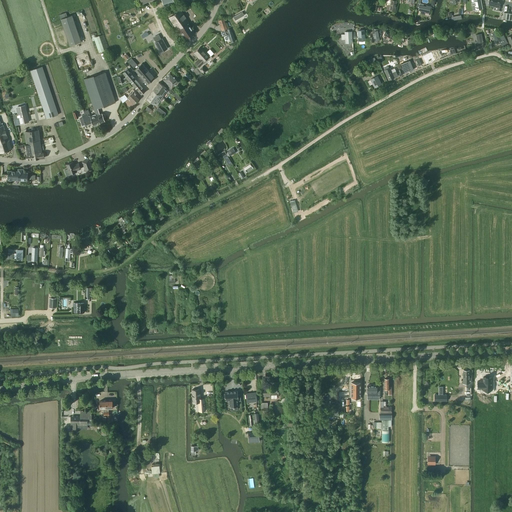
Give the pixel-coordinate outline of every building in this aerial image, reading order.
[(482,8),(480,0),(473,0),(475,9),(482,8)] [(431,7),(419,5),(418,10),(425,12),(425,13),(429,14),(431,7)] [(195,33),(190,26),(188,24),(190,23),(181,9),(168,17),(177,30),(179,29),(185,39),(195,33)] [(242,12),(233,17),(235,20),(244,15),(242,12)] [(81,41),(72,15),(60,19),(69,45),(81,41)] [(380,41),(378,30),(372,31),(374,39),(371,39),(372,42),(380,41)] [(222,32),(222,33),(222,34),(223,34),(224,35),(225,35),(225,37),(225,38),(225,39),(226,39),(226,40),(227,40),(228,40),(228,39),(229,39),(230,38),(229,34),(227,35),(227,34),(226,35),(226,34),(226,33),(226,32),(225,31),(224,31),(223,31),(223,32),(222,32)] [(352,31),(344,31),(344,34),(341,34),(341,40),(345,39),(345,43),(352,43),(352,31)] [(392,42),(393,40),(395,37),(385,31),(382,37),(384,38),(383,41),(387,43),(389,40),(392,42)] [(497,31),(492,33),(496,41),(501,38),(497,31)] [(475,42),(476,47),(482,45),(482,44),(483,44),(482,35),(476,36),(477,42),(475,42)] [(96,37),(94,38),(98,50),(99,53),(104,51),(104,50),(99,36),(96,37)] [(159,38),(155,40),(156,42),(161,51),(167,48),(166,46),(165,44),(164,43),(162,39),(161,39),(160,40),(159,38)] [(195,62),(199,67),(207,59),(209,60),(212,57),(211,56),(214,53),(210,49),(206,53),(200,46),(194,53),(199,58),(195,62)] [(424,59),(426,65),(435,61),(433,55),(424,59)] [(142,64),(139,66),(135,70),(147,84),(154,78),(142,64)] [(408,64),(402,66),(404,73),(410,71),(408,64)] [(30,70),(40,101),(46,119),(59,114),(42,66),(30,70)] [(396,71),(392,73),(390,68),(389,69),(389,67),(385,69),(386,70),(385,71),(389,80),(398,76),(396,71)] [(131,82),(135,78),(130,72),(128,69),(123,73),(126,76),(131,82)] [(105,71),(83,79),(96,115),(100,114),(98,108),(116,102),(105,71)] [(163,79),(167,84),(172,88),(178,81),(170,72),(163,79)] [(184,76),(189,81),(192,77),(187,72),(184,76)] [(377,75),(370,79),(374,87),(381,84),(377,75)] [(140,84),(135,78),(131,82),(136,88),(140,84)] [(153,90),(162,97),(167,89),(165,87),(158,81),(153,90)] [(146,90),(140,84),(136,88),(141,94),(146,90)] [(157,105),(162,97),(153,90),(147,98),(157,105)] [(127,97),(128,98),(130,101),(133,104),(134,104),(139,99),(133,92),(131,93),(128,96),(127,97)] [(26,110),(25,110),(24,106),(16,108),(17,112),(20,124),(29,122),(26,110)] [(82,117),(79,118),(82,125),(85,124),(85,125),(92,123),(90,117),(91,117),(90,115),(88,109),(84,110),(85,113),(82,115),(82,117)] [(91,117),(90,117),(92,123),(93,125),(94,127),(97,126),(97,124),(105,121),(104,118),(105,117),(104,114),(102,114),(102,113),(100,114),(96,115),(91,117)] [(37,114),(32,115),(35,125),(40,123),(37,114)] [(3,125),(1,125),(0,121),(0,152),(11,149),(3,125)] [(31,130),(24,132),(27,144),(30,144),(31,144),(31,141),(39,140),(40,139),(38,129),(35,130),(35,128),(31,129),(31,130)] [(31,144),(30,144),(33,160),(37,159),(44,158),(43,152),(42,152),(40,139),(39,140),(31,141),(31,144)] [(27,144),(24,145),(25,153),(26,160),(33,160),(30,144),(27,144)] [(233,148),(230,150),(227,152),(227,153),(227,154),(228,157),(229,156),(232,154),(236,153),(233,148)] [(82,162),(86,171),(93,169),(89,159),(82,162)] [(68,168),(65,170),(64,170),(67,177),(69,176),(70,174),(76,172),(76,170),(81,168),(79,163),(74,165),(73,162),(66,164),(68,168)] [(7,178),(8,178),(8,179),(9,179),(10,179),(11,179),(12,178),(20,178),(20,179),(27,180),(27,173),(22,173),(23,171),(18,171),(8,171),(7,178)] [(27,260),(37,260),(37,249),(33,248),(32,256),(27,256),(27,260)] [(84,312),(84,303),(73,303),(73,312),(84,312)] [(463,370),(463,383),(467,383),(467,388),(470,388),(470,383),(471,383),(471,375),(469,375),(469,370),(463,370)] [(511,371),(503,371),(503,383),(511,383),(511,371)] [(484,376),(479,376),(478,383),(484,383),(484,384),(493,384),(493,372),(484,372),(484,376)] [(280,390),(280,382),(274,382),(274,390),(270,390),(270,391),(264,391),(264,397),(270,397),(270,395),(279,395),(279,393),(280,393),(280,390)] [(360,383),(351,383),(351,398),(360,398),(360,394),(360,383)] [(377,385),(368,385),(368,393),(368,396),(379,396),(379,386),(377,386),(377,385)] [(200,398),(200,390),(192,390),(193,403),(199,402),(199,411),(206,411),(205,398),(199,399),(199,398),(200,398)] [(225,394),(224,394),(225,399),(226,399),(226,400),(229,400),(230,407),(238,406),(237,401),(241,401),(240,395),(238,395),(237,391),(225,392),(225,394)] [(256,392),(246,394),(248,404),(257,402),(257,401),(256,392)] [(92,411),(84,411),(84,414),(81,414),(81,416),(71,416),(71,421),(71,432),(76,432),(76,429),(78,429),(87,429),(87,421),(92,421),(92,411)] [(376,422),(373,422),(373,427),(376,427),(376,428),(382,428),(382,430),(382,442),(388,442),(388,428),(388,427),(391,427),(391,420),(388,420),(382,420),(382,422),(376,422)] [(258,434),(250,435),(251,442),(259,441),(258,434)] [(116,475),(116,467),(104,467),(104,475),(116,475)]
